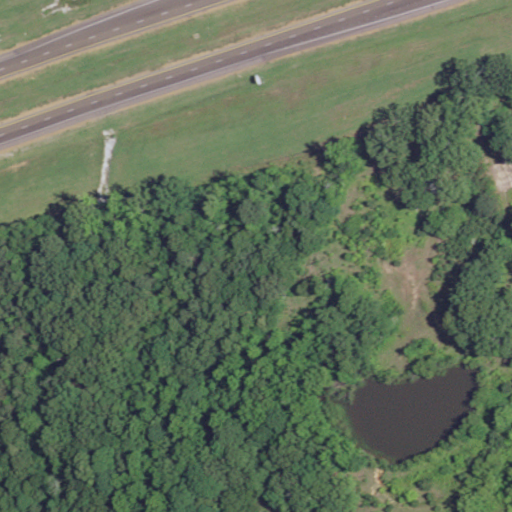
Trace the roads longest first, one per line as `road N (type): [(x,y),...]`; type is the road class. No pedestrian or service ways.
road 1 (motorway): [(0,126),(378,0)]
road 2 (motorway): [(179,0),(0,61)]
